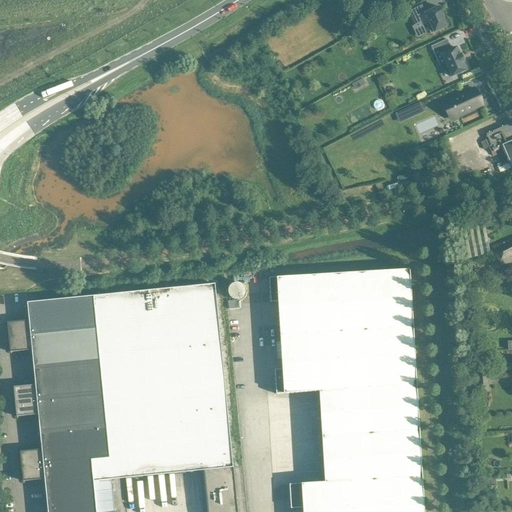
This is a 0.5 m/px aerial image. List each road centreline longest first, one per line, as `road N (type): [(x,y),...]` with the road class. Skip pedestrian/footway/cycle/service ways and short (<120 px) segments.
road 1 (tertiary): [(17,139),(252,0)]
road 2 (tertiary): [(237,0),(18,113)]
